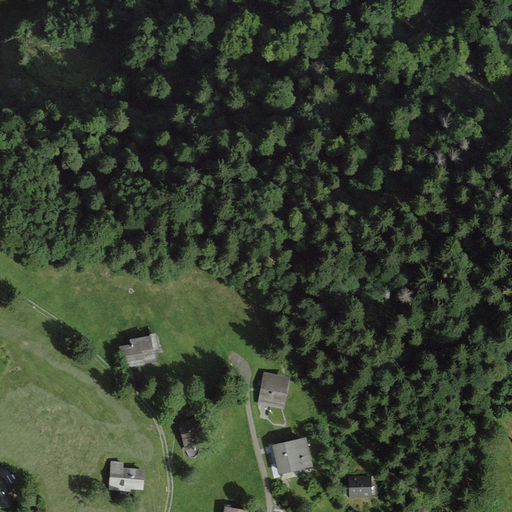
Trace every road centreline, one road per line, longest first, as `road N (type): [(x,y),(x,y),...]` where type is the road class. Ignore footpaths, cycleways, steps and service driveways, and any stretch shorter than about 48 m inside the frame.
road 1 (track): [(167,511),(168,468),(148,405),(0,280)]
road 2 (track): [(241,366),(269,511)]
